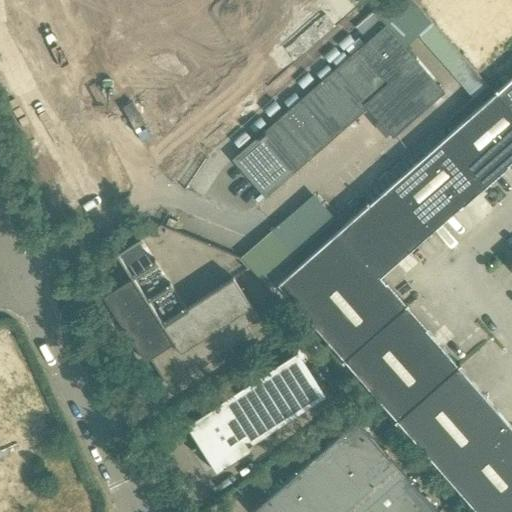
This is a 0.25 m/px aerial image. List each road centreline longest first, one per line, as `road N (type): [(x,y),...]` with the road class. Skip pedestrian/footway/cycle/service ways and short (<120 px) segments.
road 1 (residential): [(134,511),(23,281)]
road 2 (unknown): [(149,193),(54,0)]
road 3 (residential): [(23,281),(149,193)]
